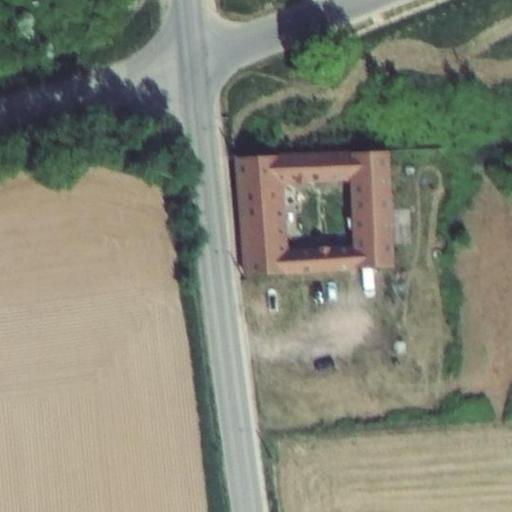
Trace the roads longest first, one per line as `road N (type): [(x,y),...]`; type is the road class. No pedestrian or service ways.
road 1 (tertiary): [(242,511),(198,57)]
road 2 (tertiary): [(374,0),(198,57)]
